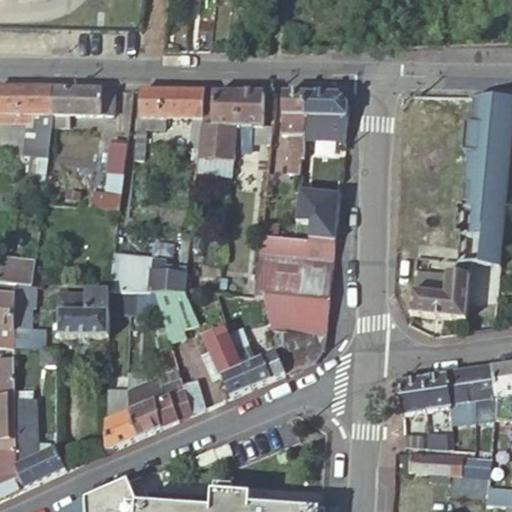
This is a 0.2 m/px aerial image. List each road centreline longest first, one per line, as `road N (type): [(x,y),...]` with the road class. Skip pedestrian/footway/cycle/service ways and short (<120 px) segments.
road 1 (tertiary): [(0,67),(378,70)]
road 2 (residential): [(374,362),(29,511)]
road 3 (residential): [(378,70),(374,362)]
road 4 (residential): [(374,362),(363,511)]
road 5 (residential): [(511,345),(374,362)]
road 6 (tertiary): [(378,70),(511,71)]
